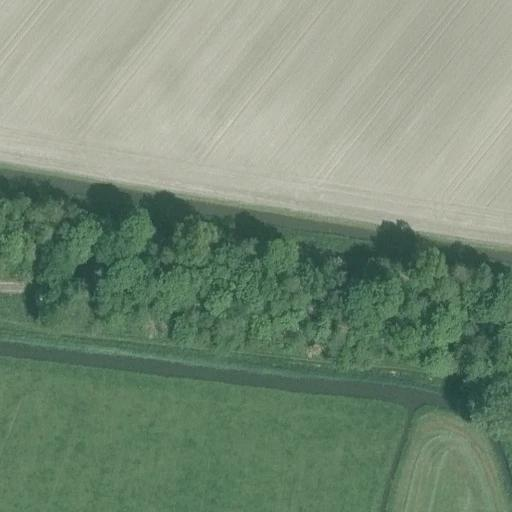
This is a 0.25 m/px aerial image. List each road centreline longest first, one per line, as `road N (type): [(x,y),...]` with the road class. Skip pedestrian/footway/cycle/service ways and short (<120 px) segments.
road 1 (track): [(0,193),(150,217),(206,236)]
road 2 (track): [(511,274),(351,261)]
